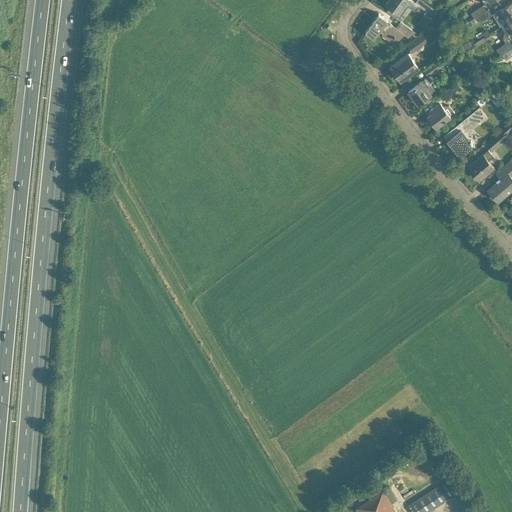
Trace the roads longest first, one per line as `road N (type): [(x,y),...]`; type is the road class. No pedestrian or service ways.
road 1 (motorway): [(19,511),(68,0)]
road 2 (motorway): [(41,0),(0,398)]
road 3 (track): [(313,511),(115,183)]
road 4 (residential): [(511,261),(349,54),(344,34),(361,0)]
